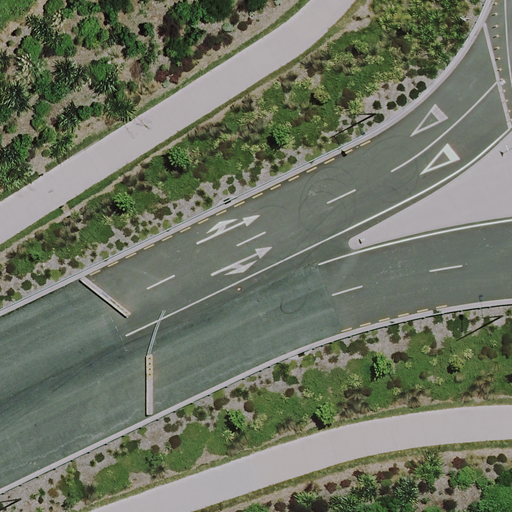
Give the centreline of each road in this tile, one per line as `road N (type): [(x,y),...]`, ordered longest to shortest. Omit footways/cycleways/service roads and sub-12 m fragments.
road 1 (primary): [(241,283),(503,85),(511,68)]
road 2 (primary): [(511,263),(241,283)]
road 3 (primary): [(241,283),(0,399)]
